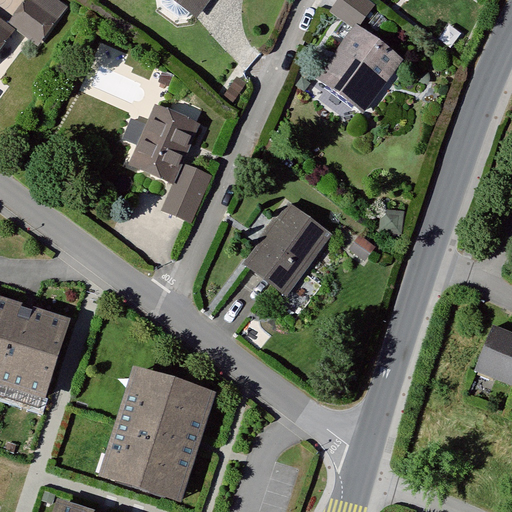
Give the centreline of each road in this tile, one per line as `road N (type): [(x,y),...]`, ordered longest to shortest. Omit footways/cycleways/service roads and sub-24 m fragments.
road 1 (tertiary): [(370,447),(426,259),(511,36)]
road 2 (residential): [(164,309),(306,0)]
road 3 (residential): [(164,309),(370,447)]
road 4 (residential): [(0,185),(164,309)]
